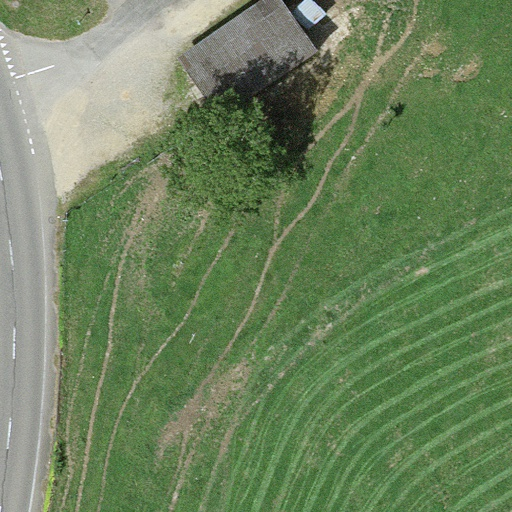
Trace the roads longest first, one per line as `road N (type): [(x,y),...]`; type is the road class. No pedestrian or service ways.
road 1 (tertiary): [(0,176),(15,327),(0,508)]
road 2 (track): [(0,86),(113,36),(151,0)]
